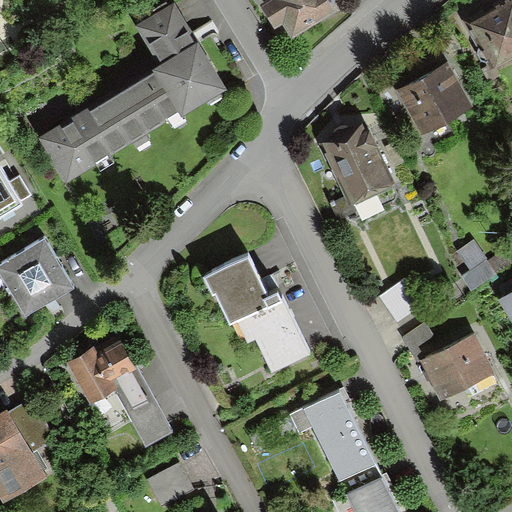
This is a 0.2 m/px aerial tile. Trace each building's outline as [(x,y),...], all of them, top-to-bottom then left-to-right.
[(296,33),(338,7),(334,0),(272,0),(265,4),(277,24),(286,18),(296,33)] [(511,14),(508,6),(461,27),(485,77),(511,64),(511,14)] [(228,107),(177,15),(135,38),(154,72),(36,137),(68,195),(228,107)] [(464,113),(443,68),(402,87),(423,133),(464,113)] [(322,143),(351,204),(392,185),(363,124),(322,143)] [(0,168),(0,223),(25,208),(0,168)] [(498,276),(474,237),(456,247),(470,270),(459,277),(469,293),(498,276)] [(71,300),(39,241),(0,261),(0,277),(25,324),(71,300)] [(264,305),(244,259),(201,278),(227,335),(239,329),(263,382),(305,363),(277,299),(264,305)] [(406,275),(374,293),(394,327),(425,309),(406,275)] [(511,286),(500,294),(511,315),(511,286)] [(493,379),(472,334),(421,359),(442,403),(493,379)] [(147,413),(112,347),(66,372),(90,419),(102,412),(112,431),(147,413)] [(336,397),(288,422),(298,440),(311,433),(340,487),(374,469),(336,397)] [(25,410),(0,424),(0,502),(35,482),(21,458),(46,443),(25,410)] [(189,493),(175,467),(145,482),(159,509),(189,493)] [(392,511),(379,485),(344,503),(348,511),(392,511)]
